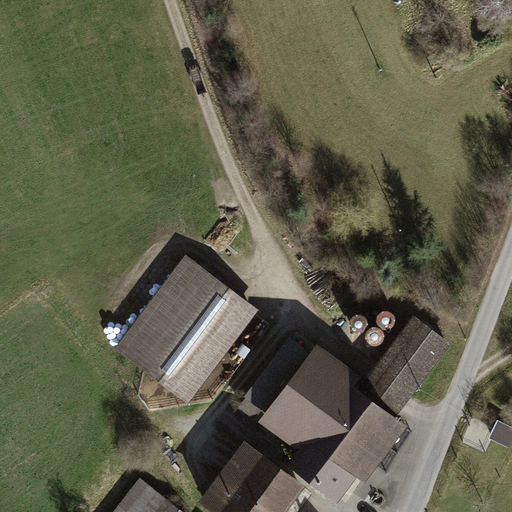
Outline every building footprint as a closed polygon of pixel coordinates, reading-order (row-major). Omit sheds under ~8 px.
[(188,262),(123,348),(186,396),(251,309),(188,262)] [(203,385),(216,395),(275,325),(262,314),(203,385)] [(446,344),(414,320),(381,364),(413,388),(446,344)] [(271,413),(313,356),(290,339),(241,406),(255,417),(262,406),(271,413)] [(393,416),(360,392),(313,356),(271,413),(304,438),(299,445),(304,449),(309,441),(316,447),(301,467),(334,493),(393,416)] [(402,403),(413,388),(381,364),(370,378),(360,392),(393,416),(402,403)] [(511,434),(511,428),(499,423),(492,437),(507,444),(511,434)] [(276,511),(298,483),(246,444),(204,500),(219,511),(276,511)] [(155,511),(165,500),(145,483),(122,511),(155,511)] [(180,511),(165,500),(155,511),(180,511)]
